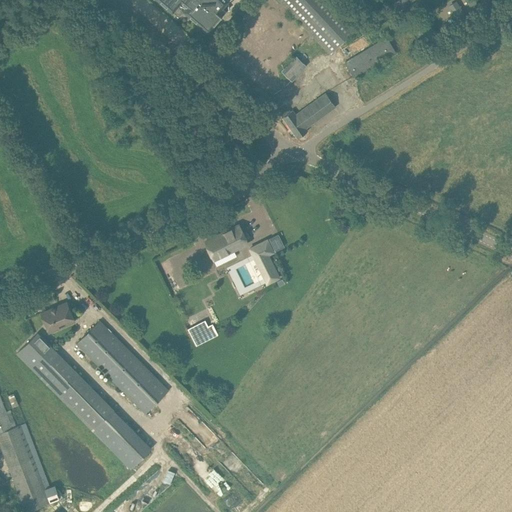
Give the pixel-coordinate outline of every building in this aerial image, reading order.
[(158,0),(178,17),(184,11),(208,32),(222,15),(219,12),(229,0),(158,0)] [(350,15),(335,0),(279,0),(329,53),(360,24),(350,15)] [(396,0),(392,3),(397,10),(411,0),(396,0)] [(396,52),(387,37),(345,62),(354,77),(396,52)] [(306,65),(297,56),(282,71),(291,80),(306,65)] [(277,109),(297,138),(307,131),(306,128),(312,124),(336,108),(334,106),(325,92),(295,114),(292,110),(290,112),(285,103),(277,109)] [(247,241),(239,225),(217,236),(218,237),(205,243),(214,259),(233,250),(232,248),(247,241)] [(275,252),(268,238),(248,248),(266,285),(281,278),(269,255),(275,252)] [(75,321),(66,301),(41,312),(49,332),(75,321)] [(169,390),(100,320),(76,343),(145,413),(169,390)] [(214,337),(208,325),(195,332),(192,326),(187,328),(196,345),(214,337)] [(17,353),(130,468),(151,448),(37,333),(17,353)] [(10,395),(13,405),(18,403),(15,393),(10,395)] [(53,501),(51,495),(57,492),(55,485),(48,487),(24,425),(21,427),(17,428),(16,426),(11,412),(7,413),(0,394),(0,445),(25,511),(34,508),(53,501)]
